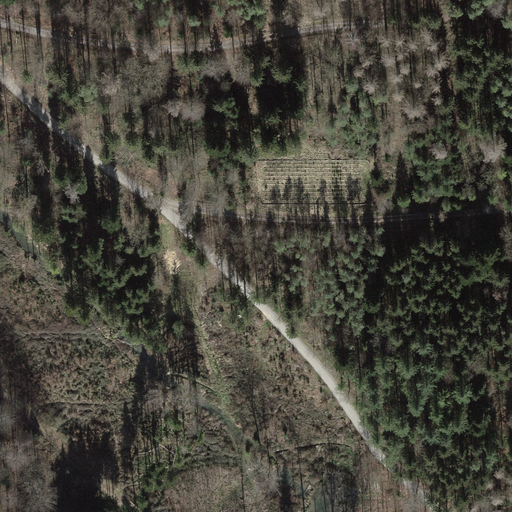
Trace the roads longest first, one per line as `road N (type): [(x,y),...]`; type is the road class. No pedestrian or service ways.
road 1 (track): [(440,511),(379,451),(285,327),(0,73)]
road 2 (track): [(0,21),(168,48),(511,13)]
road 3 (track): [(150,202),(337,220),(511,209)]
road 4 (track): [(0,384),(135,511)]
